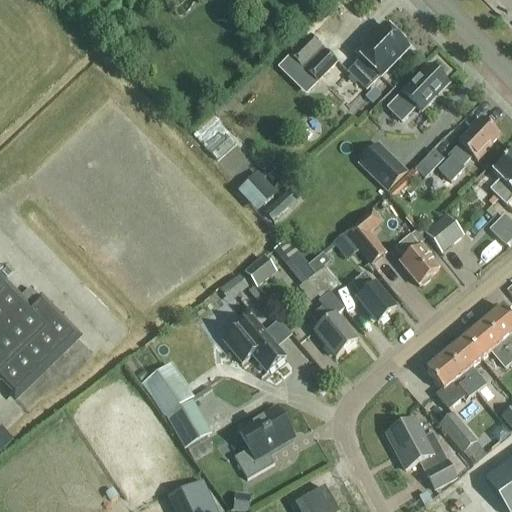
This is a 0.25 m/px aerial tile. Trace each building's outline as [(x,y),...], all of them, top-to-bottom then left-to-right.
[(380,81),(408,52),(384,29),(355,57),(360,62),(346,76),(366,95),(379,81),(380,81)] [(318,87),(338,66),(309,40),(289,59),(318,87)] [(448,88),(429,70),(418,82),(417,82),(401,98),(388,113),(402,126),(415,113),(417,113),(421,117),(448,88)] [(476,166),(490,151),(489,150),(499,140),(482,123),(458,148),(459,149),(447,161),(449,163),(438,175),(450,187),(463,173),(461,171),(471,161),(476,166)] [(226,135),(211,149),(221,159),(236,145),(226,135)] [(408,176),(377,147),(356,168),(386,197),(408,176)] [(423,184),(442,164),(432,155),(413,174),(423,184)] [(498,202),(511,187),(511,156),(492,176),(501,184),(491,194),(498,202)] [(259,212),(273,199),(257,180),(243,193),(259,212)] [(511,187),(498,202),(506,209),(511,202),(511,187)] [(276,226),(302,202),(293,193),(267,217),(276,226)] [(383,227),(372,214),(344,237),(371,270),(386,257),(370,238),(383,227)] [(442,258),(464,240),(447,219),(424,237),(442,258)] [(511,248),(511,222),(508,219),(493,234),(510,251),(511,248)] [(419,251),(410,240),(396,252),(405,263),(399,267),(418,291),(438,275),(428,262),(430,260),(421,249),(419,251)] [(308,270),(303,264),(288,245),(278,252),(321,304),(318,305),(322,311),(311,320),(320,331),(314,336),(335,363),(357,345),(336,319),(344,313),(330,296),(340,288),(325,270),(330,266),(323,257),(308,270)] [(277,277),(264,261),(246,277),(258,292),(277,277)] [(239,276),(219,292),(230,305),(250,289),(239,276)] [(0,294),(8,287),(0,278),(0,294)] [(377,328),(395,314),(365,278),(352,288),(362,300),(357,304),(377,328)] [(0,294),(0,386),(15,401),(77,340),(29,292),(21,300),(8,287),(0,294)] [(484,328),(511,361),(511,322),(503,312),(484,328)] [(251,321),(222,345),(241,369),(252,360),(267,377),(285,362),(251,321)] [(505,372),(511,366),(511,361),(484,328),(465,344),(481,364),(496,351),(500,356),(495,361),(505,372)] [(466,376),(481,364),(465,344),(446,360),(476,396),(485,389),(476,377),(471,381),(466,376)] [(465,406),(476,396),(446,360),(426,376),(442,395),(436,400),(448,414),(462,402),(465,406)] [(165,422),(195,402),(171,368),(141,389),(165,422)] [(186,455),(212,439),(193,406),(167,422),(186,455)] [(511,410),(500,420),(511,433),(511,410)] [(246,484),(274,468),(267,456),(294,440),(278,412),(238,435),(249,453),(234,462),(246,484)] [(474,448),(476,446),(453,418),(439,430),(462,458),(474,448)] [(424,442),(414,424),(386,438),(405,474),(422,465),(428,476),(425,477),(434,495),(457,483),(447,465),(446,465),(432,438),(424,442)] [(0,431),(0,456),(13,444),(0,431)] [(474,448),(462,458),(471,469),(483,459),(474,448)] [(511,511),(511,464),(484,485),(503,511),(511,511)] [(336,511),(324,491),(295,509),(296,511),(336,511)]
